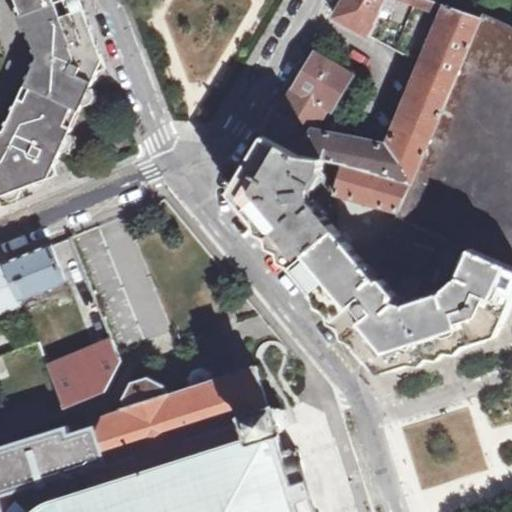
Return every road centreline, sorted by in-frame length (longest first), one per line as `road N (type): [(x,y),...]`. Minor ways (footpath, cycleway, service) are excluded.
road 1 (residential): [(182,163),(347,370),(361,417)]
road 2 (residential): [(311,0),(216,158),(182,163)]
road 3 (residential): [(182,163),(0,235)]
road 4 (residential): [(107,0),(162,145),(182,163)]
road 5 (residential): [(361,417),(501,374),(511,363)]
